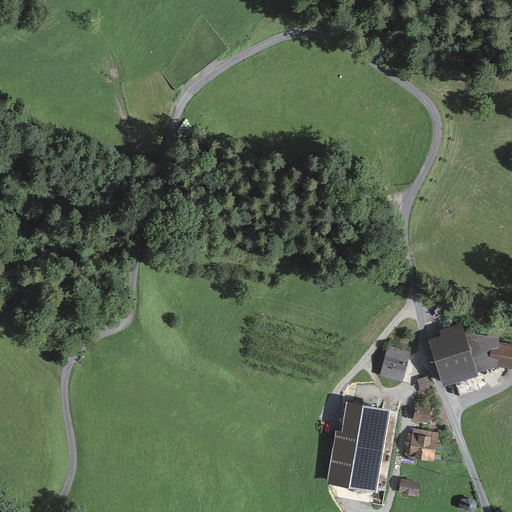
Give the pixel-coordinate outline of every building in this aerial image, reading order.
[(441,334),(429,338),(443,383),(478,372),(478,369),(494,364),(511,366),(511,342),(499,341),(498,335),(467,331),(465,321),(439,329),(440,332),(441,334)] [(410,349),(386,344),(379,374),(403,379),(410,349)] [(429,375),(417,379),(421,392),(433,387),(429,375)] [(458,384),(461,394),(475,389),(472,380),(458,384)] [(431,406),(415,404),(413,419),(428,421),(431,406)] [(438,431),(414,427),(409,456),(433,460),(438,431)] [(420,480),(400,477),(398,492),(417,495),(420,480)]
